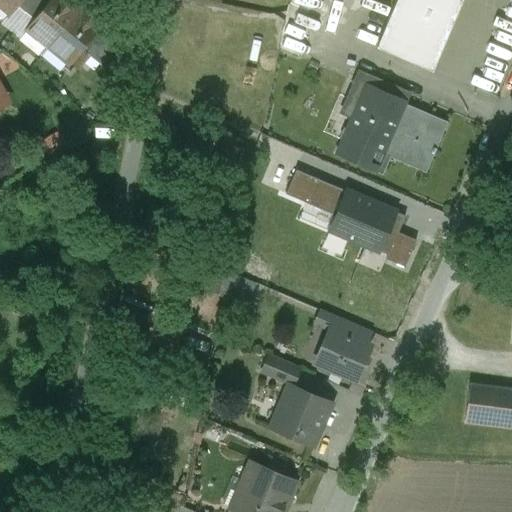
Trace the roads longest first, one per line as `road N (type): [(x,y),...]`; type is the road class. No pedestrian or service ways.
road 1 (residential): [(57,511),(156,34),(150,0)]
road 2 (residential): [(345,511),(451,267)]
road 3 (residential): [(451,267),(511,126)]
